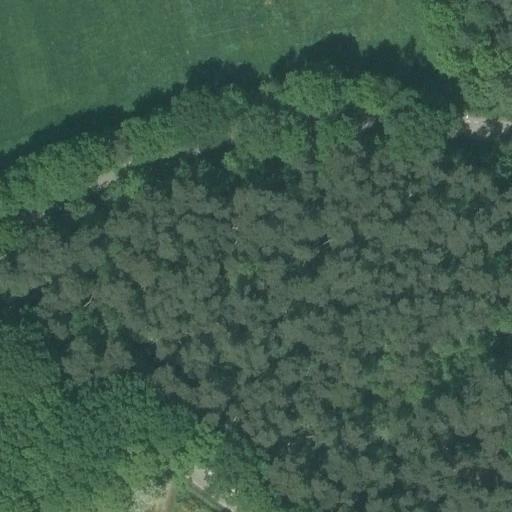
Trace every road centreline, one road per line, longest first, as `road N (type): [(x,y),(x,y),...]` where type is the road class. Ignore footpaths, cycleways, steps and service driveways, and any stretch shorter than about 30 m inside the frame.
road 1 (unclassified): [(511,111),(439,102),(242,119),(172,137),(0,211)]
road 2 (unclassified): [(249,511),(197,489),(61,400),(0,374)]
